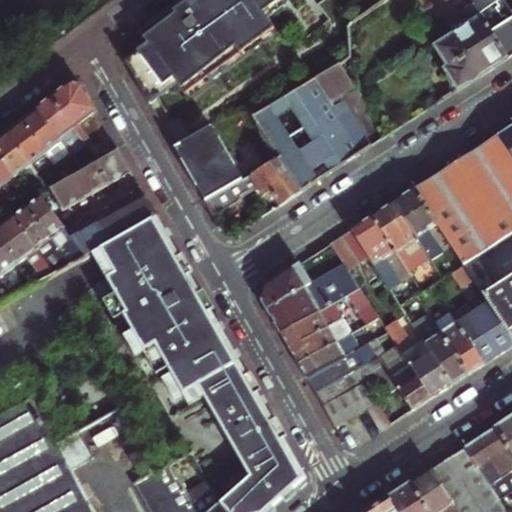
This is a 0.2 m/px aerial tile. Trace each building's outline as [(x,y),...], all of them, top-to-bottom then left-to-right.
[(124,62),(149,104),(176,85),(187,100),(276,34),(261,14),(278,1),(277,0),(185,0),(185,1),(139,34),(148,45),(124,62)] [(511,0),(469,0),(473,5),(508,59),(511,56),(511,0)] [(469,85),(508,59),(473,5),(465,10),(465,14),(473,26),(436,49),(450,70),(446,71),(459,91),(469,85)] [(339,65),(316,80),(331,102),(339,97),(354,88),(339,65)] [(341,167),(372,147),(339,97),(331,102),(316,80),(255,120),(282,162),(302,192),(341,167)] [(97,165),(101,163),(119,152),(112,140),(83,89),(71,86),(38,111),(71,155),(83,173),(97,165)] [(71,155),(38,111),(31,116),(15,128),(6,136),(30,167),(46,156),(55,167),(71,155)] [(511,127),(511,128),(497,138),(511,160),(511,127)] [(195,182),(206,202),(242,183),(212,128),(176,147),(186,165),(195,182)] [(0,139),(0,162),(14,180),(26,171),(31,177),(35,174),(30,167),(6,136),(0,139)] [(511,160),(497,138),(456,164),(415,191),(438,226),(464,266),(478,257),(511,234),(511,160)] [(97,165),(109,187),(120,180),(132,174),(119,152),(101,163),(97,165)] [(0,190),(14,180),(0,162),(0,190)] [(289,201),(302,192),(282,162),(242,183),(206,202),(205,203),(213,217),(241,203),(238,197),(258,187),(264,196),(271,192),(281,206),(289,201)] [(74,178),(86,199),(97,193),(109,187),(97,165),(83,173),(74,178)] [(66,183),(49,193),(61,214),(75,206),(86,199),(74,178),(66,183)] [(438,226),(415,191),(406,197),(393,205),(431,263),(443,255),(428,232),(438,226)] [(27,209),(12,220),(36,252),(43,260),(51,255),(65,272),(72,268),(51,241),(65,230),(41,198),(27,209)] [(124,210),(136,231),(158,219),(145,198),(134,204),(124,210)] [(431,263),(393,205),(381,213),(372,219),(396,255),(404,251),(413,264),(417,265),(422,262),(425,267),(431,263)] [(110,246),(136,231),(124,210),(113,216),(97,225),(110,246)] [(110,246),(94,256),(94,257),(108,282),(117,296),(106,303),(116,321),(124,317),(134,334),(126,338),(138,358),(146,354),(158,377),(169,370),(190,407),(206,398),(252,478),(220,507),(224,511),(273,511),(307,482),(285,442),(281,445),(275,435),(270,425),(274,423),(212,314),(208,316),(202,306),(197,297),(201,295),(190,276),(193,275),(189,266),(184,258),(180,259),(158,219),(136,231),(110,246)] [(396,255),(372,219),(363,225),(351,232),(366,255),(390,292),(401,285),(393,273),(404,266),(396,255)] [(0,229),(0,228),(0,240),(19,265),(36,252),(12,220),(0,229)] [(73,230),(67,233),(87,259),(94,256),(110,246),(97,225),(87,231),(78,236),(73,230)] [(366,255),(351,232),(342,238),(331,246),(345,269),(366,255)] [(0,274),(2,277),(19,265),(0,240),(0,274)] [(488,304),(511,341),(511,276),(497,286),(478,257),(464,266),(473,281),(488,304)] [(318,293),(300,265),(265,288),(263,302),(273,321),(282,335),(334,305),(348,297),(359,290),(345,269),(340,272),(344,278),(318,293)] [(473,281),(464,266),(452,273),(462,288),(473,281)] [(432,287),(415,297),(422,308),(438,297),(432,287)] [(367,327),(379,320),(359,290),(348,297),(367,327)] [(415,297),(400,307),(408,319),(423,309),(422,308),(415,297)] [(456,324),(484,367),(500,357),(511,348),(511,341),(488,304),(456,324)] [(334,305),(282,335),(289,349),(298,365),(352,336),(334,305)] [(434,326),(468,377),(476,372),(484,367),(456,324),(450,315),(434,326)] [(421,339),(453,387),(460,383),(468,377),(434,326),(431,321),(416,331),(421,339)] [(392,323),(384,329),(389,336),(395,346),(404,341),(392,323)] [(352,336),(298,365),(304,376),(308,382),(378,342),(377,340),(360,350),(352,336)] [(406,344),(397,349),(402,357),(431,402),(442,394),(453,387),(421,339),(410,345),(406,344)] [(378,342),(308,382),(315,395),(385,354),(378,342)] [(385,354),(315,395),(323,409),(333,403),(343,397),(352,392),(361,386),(359,382),(381,370),(391,364),(385,354)] [(381,370),(411,414),(422,407),(431,402),(402,357),(391,364),(381,370)] [(352,392),(365,412),(379,435),(383,432),(389,429),(361,386),(352,392)] [(343,397),(356,417),(365,412),(352,392),(343,397)] [(333,403),(346,423),(356,417),(343,397),(333,403)] [(333,403),(323,409),(335,429),(346,423),(333,403)] [(92,511),(71,473),(91,461),(75,434),(52,447),(27,404),(0,418),(0,511),(92,511)] [(511,419),(507,423),(496,431),(511,455),(511,419)] [(483,439),(466,450),(500,504),(511,496),(511,455),(496,431),(483,439)] [(450,460),(433,472),(458,511),(505,511),(500,504),(466,450),(450,460)] [(194,511),(192,507),(169,466),(152,476),(151,474),(135,482),(151,511),(194,511)] [(424,477),(412,486),(428,511),(458,511),(433,472),(424,477)] [(403,492),(389,500),(396,511),(428,511),(412,486),(403,492)] [(214,496),(192,507),(194,511),(224,511),(220,507),(214,496)] [(378,508),(371,511),(396,511),(389,500),(378,508)]
